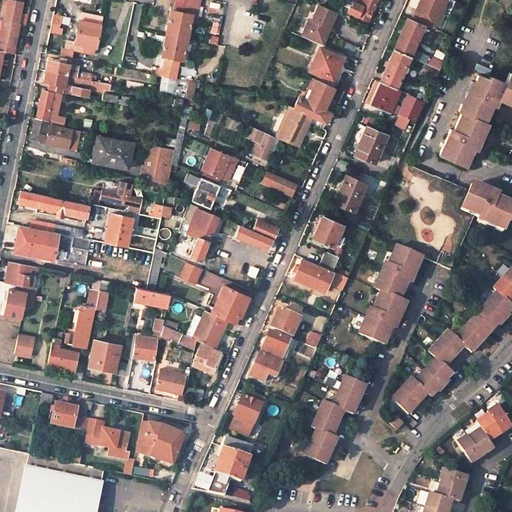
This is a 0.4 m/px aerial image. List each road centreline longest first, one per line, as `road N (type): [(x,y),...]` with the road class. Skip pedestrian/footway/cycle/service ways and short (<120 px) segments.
road 1 (unclassified): [(395,0),(213,417)]
road 2 (residential): [(433,268),(364,419),(364,440),(397,471)]
road 3 (unclassified): [(41,0),(0,216)]
road 4 (residential): [(511,172),(462,176),(427,161),(478,39)]
road 5 (unclassified): [(0,374),(213,417)]
road 6 (unclassified): [(511,343),(397,471)]
